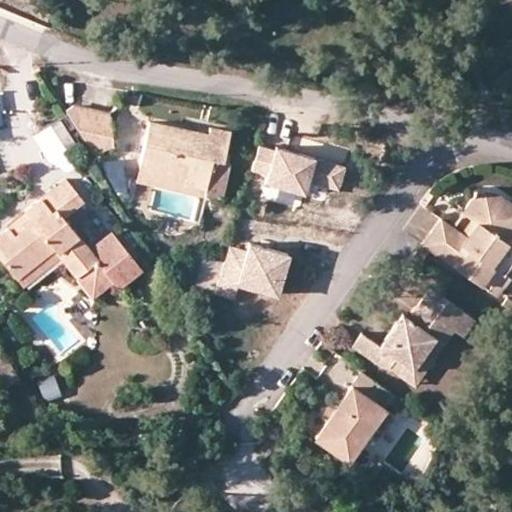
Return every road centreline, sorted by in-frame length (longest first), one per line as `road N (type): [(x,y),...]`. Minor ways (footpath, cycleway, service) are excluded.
road 1 (residential): [(0,32),(134,76),(440,128)]
road 2 (residential): [(243,409),(440,128)]
